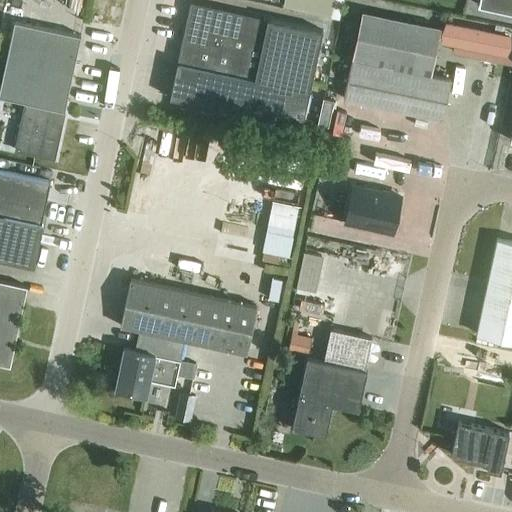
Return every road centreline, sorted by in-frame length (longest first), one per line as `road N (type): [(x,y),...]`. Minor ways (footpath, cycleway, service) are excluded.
road 1 (residential): [(47,427),(140,0)]
road 2 (residential): [(511,192),(473,184),(455,196),(391,495)]
road 3 (residential): [(47,427),(391,495)]
